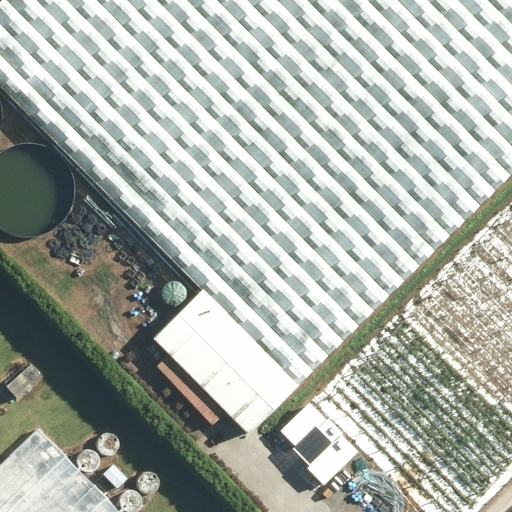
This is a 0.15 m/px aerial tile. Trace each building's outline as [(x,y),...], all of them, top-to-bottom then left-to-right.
[(511,0),(0,0),(0,85),(277,367),(511,137),(511,0)] [(0,227),(7,232),(14,234),(22,236),(30,236),(37,235),(45,232),(52,228),(58,223),(63,217),(67,210),(70,203),(71,195),(71,187),(70,179),(67,172),(63,165),(58,159),(52,154),(45,150),(38,147),(30,146),(22,146),(15,147),(7,150),(0,154),(0,153),(0,227)] [(256,378),(166,289),(112,344),(203,432),(256,378)] [(30,364),(2,388),(14,402),(42,378),(30,364)] [(116,511),(24,423),(0,448),(0,511),(116,511)] [(102,426),(70,458),(124,511),(133,511),(161,484),(102,426)] [(280,433),(267,445),(325,503),(337,491),(280,433)]
